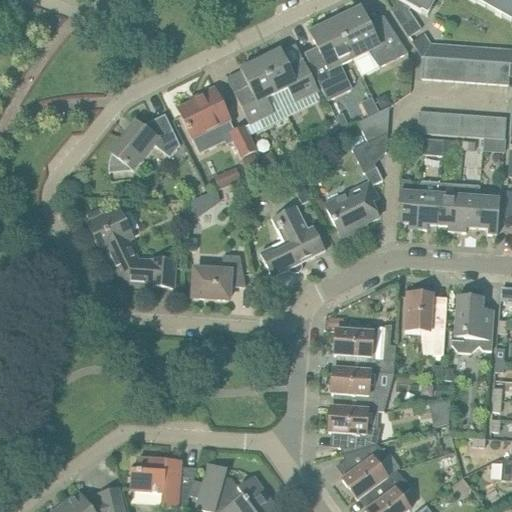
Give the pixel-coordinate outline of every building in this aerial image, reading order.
[(511,0),(396,0),(398,1),(391,11),(409,38),(421,30),(408,11),(410,7),(427,17),(437,0),(469,0),(511,24),(511,0)] [(335,22),(362,77),(404,57),(408,54),(387,23),(371,31),(360,9),(335,22)] [(362,77),(335,22),(310,34),(321,57),(308,63),(317,81),(323,94),(341,86),(337,78),(343,75),(339,67),(353,60),(362,77)] [(510,65),(511,64),(511,50),(431,45),(424,35),(411,43),(422,59),(422,58),(433,59),(444,60),(455,61),(466,62),(477,62),(488,63),(499,64),(510,65)] [(281,51),(260,61),(277,95),(287,89),(294,104),(318,92),(312,80),(303,62),(289,69),(281,51)] [(421,80),(432,81),(433,59),(422,58),(422,59),(421,80)] [(443,82),(444,60),(433,59),(432,81),(443,82)] [(455,61),(444,60),(443,82),(454,83),(455,61)] [(249,89),(235,96),(243,114),(249,126),(251,125),(255,134),(288,117),(277,95),(260,61),(258,62),(246,68),(240,71),(241,73),(249,89)] [(466,62),(455,61),(454,83),(464,84),(466,62)] [(464,84),(475,84),(477,62),(466,62),(464,84)] [(488,63),(477,62),(475,84),(486,85),(488,63)] [(486,85),(497,86),(499,64),(488,63),(486,85)] [(509,78),(510,65),(499,64),(497,86),(508,87),(509,78)] [(189,105),(178,111),(186,129),(192,140),(199,155),(225,143),(226,146),(232,143),(240,159),(241,158),(254,152),(256,151),(245,127),(235,132),(230,121),(223,107),(214,89),(200,96),(201,99),(194,103),(191,104),(189,105)] [(386,95),(375,99),(380,109),(390,104),(386,95)] [(371,117),(380,137),(387,134),(389,108),(371,117)] [(417,135),(428,136),(429,114),(418,113),(417,135)] [(342,114),(336,117),(342,128),(347,125),(342,114)] [(429,114),(428,136),(439,136),(440,114),(429,114)] [(451,115),(440,114),(439,136),(450,137),(451,115)] [(451,115),(450,137),(461,138),(462,116),(451,115)] [(174,134),(165,116),(121,138),(123,142),(119,145),(115,150),(112,154),(110,159),(109,164),(108,169),(109,174),(133,172),(153,146),(170,159),(179,148),(180,147),(174,134)] [(473,117),(462,116),(461,138),(471,139),(473,117)] [(367,144),(380,137),(371,117),(357,124),(367,144)] [(473,117),(471,139),(482,140),(484,118),(473,117)] [(495,118),(484,118),(482,140),(493,140),(495,118)] [(493,140),(495,140),(504,141),(506,119),(495,118),(493,140)] [(442,158),(443,153),(444,142),(424,140),(423,146),(423,156),(442,158)] [(503,153),(504,141),(495,140),(495,153),(503,153)] [(444,142),(443,153),(449,154),(455,148),(455,142),(444,142)] [(475,144),(462,143),(461,151),(474,152),(475,144)] [(248,173),(261,167),(255,154),(242,160),(248,173)] [(271,154),(261,158),(266,169),(276,164),(271,154)] [(310,201),(296,172),(287,177),(302,205),(310,201)] [(408,230),(417,231),(420,192),(412,192),(412,182),(400,181),(397,224),(408,225),(408,230)] [(427,226),(437,227),(439,196),(440,185),(421,183),(420,192),(417,231),(426,232),(427,226)] [(377,200),(369,184),(324,206),(342,241),(358,233),(356,229),(378,219),(370,204),(377,200)] [(460,186),(440,185),(439,196),(437,227),(448,228),(447,233),(456,234),(459,195),(460,186)] [(479,188),(460,186),(459,195),(456,234),(466,234),(466,229),(477,230),(479,199),(478,199),(479,188)] [(486,200),(479,199),(477,230),(487,231),(487,236),(497,237),(499,198),(498,197),(498,198),(486,197),(486,200)] [(282,243),(259,254),(271,279),(284,273),(284,274),(289,271),(291,274),(295,275),(298,274),(301,272),(302,268),(302,265),(315,258),(314,257),(325,252),(313,228),(307,230),(296,208),(271,221),(282,243)] [(105,216),(101,209),(86,216),(90,224),(87,225),(101,254),(106,252),(122,284),(150,286),(150,288),(173,289),(175,262),(152,261),(152,263),(137,262),(127,241),(133,239),(119,210),(105,216)] [(196,252),(197,240),(187,239),(186,252),(196,252)] [(240,258),(223,257),(222,273),(194,271),(194,279),(193,299),(228,301),(229,288),(245,289),(243,277),(240,258)] [(433,296),(407,295),(406,314),(404,332),(420,333),(423,356),(443,357),(445,328),(446,308),(432,307),(433,296)] [(483,300),(457,298),(455,332),(452,334),(451,347),(458,354),(471,355),(478,348),(482,352),(491,353),(492,337),(494,317),(482,316),(483,300)] [(343,320),(327,319),(327,321),(325,321),(325,330),(343,331),(343,320)] [(506,335),(506,323),(498,323),(497,335),(506,335)] [(336,331),(334,357),(337,357),(344,358),(343,371),(378,374),(393,376),(395,356),(395,348),(390,347),(391,327),(372,329),(372,334),(336,331)] [(496,351),(495,362),(504,363),(505,351),(496,351)] [(504,363),(495,362),(494,374),(503,375),(504,363)] [(431,377),(441,378),(442,368),(432,367),(431,377)] [(443,381),(451,382),(453,370),(444,369),(443,381)] [(384,414),(393,376),(378,374),(343,371),(333,370),(331,396),(341,396),(341,409),(330,409),(341,409),(340,410),(378,413),(377,413),(384,414)] [(449,401),(450,387),(435,386),(434,399),(449,401)] [(494,390),(493,402),(501,402),(502,391),(494,390)] [(436,415),(449,412),(447,402),(434,405),(436,415)] [(500,415),(501,402),(493,402),(492,414),(500,415)] [(376,430),(377,413),(378,413),(340,410),(341,409),(330,409),(328,434),(339,435),(338,449),(340,449),(342,456),(377,446),(380,431),(376,430)] [(499,422),(491,422),(490,433),(499,434),(499,422)] [(485,441),(473,440),(472,449),(484,450),(485,441)] [(357,502),(365,496),(365,495),(387,479),(386,479),(378,467),(388,457),(377,446),(342,456),(344,462),(342,463),(350,475),(342,481),(357,502)] [(181,463),(138,460),(137,472),(131,472),(130,493),(162,495),(162,509),(177,510),(178,508),(186,509),(197,470),(180,469),(181,463)] [(502,462),(500,482),(509,483),(511,483),(511,462),(511,463),(502,462)] [(227,471),(208,465),(203,485),(196,510),(203,511),(215,511),(216,511),(218,511),(277,511),(253,478),(238,489),(232,480),(225,479),(227,471)] [(365,495),(365,496),(373,506),(365,511),(408,511),(410,511),(400,498),(411,488),(396,472),(386,479),(387,479),(365,495)] [(123,511),(123,509),(118,489),(99,494),(101,502),(88,505),(80,494),(54,511),(123,511)]
